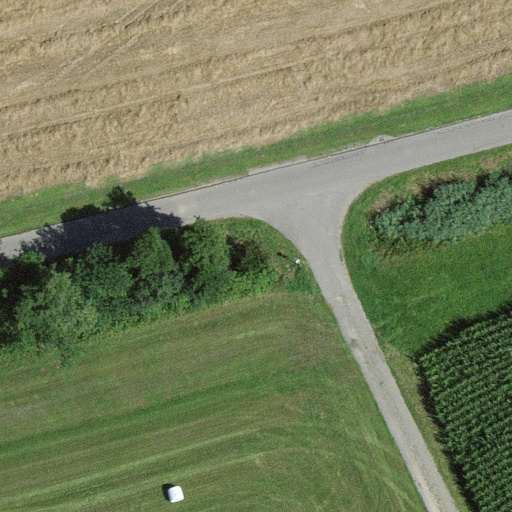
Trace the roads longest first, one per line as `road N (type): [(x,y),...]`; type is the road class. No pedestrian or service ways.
road 1 (unclassified): [(511,125),(0,255)]
road 2 (track): [(302,180),(329,271),(447,511)]
